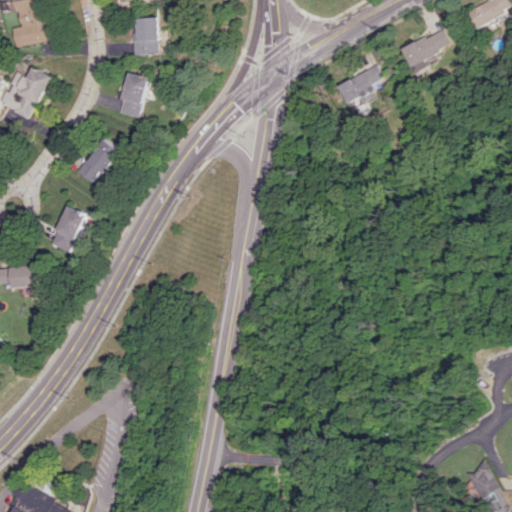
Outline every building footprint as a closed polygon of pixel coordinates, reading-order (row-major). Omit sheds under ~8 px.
[(57,39),(54,18),(50,19),(47,0),(13,0),(17,25),(11,26),(14,45),(57,39)] [(511,9),(511,0),(488,0),(472,9),(481,26),(511,9)] [(160,53),(159,16),(136,17),(137,31),(132,31),(133,54),(160,53)] [(455,44),(446,27),(406,48),(419,72),(431,66),(427,59),(455,44)] [(349,101),(389,81),(380,64),(341,84),(349,101)] [(53,76),(34,66),(28,77),(16,71),(0,104),(28,117),(36,100),(40,102),(53,76)] [(152,76),(131,71),(121,112),(142,116),(152,76)] [(95,181),(103,168),(109,173),(125,149),(104,136),(81,172),(95,181)] [(73,251),(82,232),(83,232),(92,213),(72,204),(54,243),(73,251)] [(43,284),(40,263),(0,268),(0,281),(0,283),(13,281),(14,288),(43,284)] [(491,457),(481,472),(475,471),(478,477),(474,484),(475,487),(469,500),(490,499),(493,507),(499,505),(502,511),(511,511),(511,489),(508,489),(491,457)] [(74,511),(16,478),(9,491),(12,493),(0,511),(74,511)]
